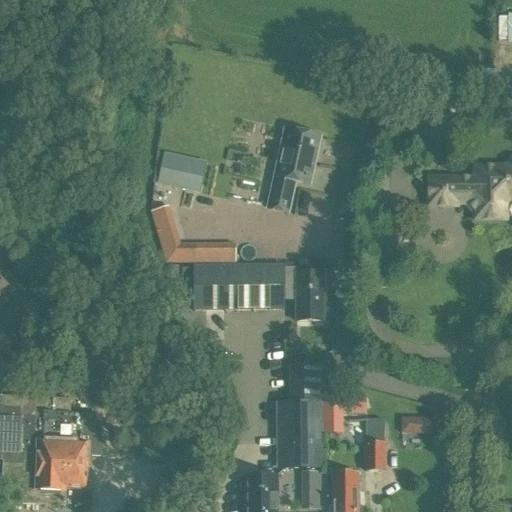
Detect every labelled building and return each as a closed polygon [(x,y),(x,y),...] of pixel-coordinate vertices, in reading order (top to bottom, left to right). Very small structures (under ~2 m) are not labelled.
[(490,35),(511,36),(511,6),(491,6),(490,35)] [(461,96),(432,91),(429,109),(436,120),(448,123),(458,116),(461,96)] [(294,182),(309,185),(320,137),(284,130),(267,209),(287,213),(294,182)] [(205,164),(164,155),(157,184),(198,193),(205,164)] [(511,161),(509,165),(508,169),(476,169),(476,180),(430,180),(430,208),(458,208),(458,206),(470,206),(476,212),(476,222),(507,222),(507,206),(511,200),(511,161)] [(221,184),(217,197),(241,203),(244,189),(221,184)] [(162,250),(179,245),(168,208),(151,213),(162,250)] [(195,264),(235,263),(235,251),(195,252),(195,264)] [(492,271),(511,270),(511,252),(491,253),(492,271)] [(284,310),(284,293),(283,268),(283,267),(190,268),(190,269),(179,269),(179,291),(189,291),(189,311),(284,310)] [(297,322),(323,322),(323,274),(297,274),(297,268),(283,268),(284,293),(297,292),(297,322)] [(284,350),(284,361),(295,361),(295,355),(290,349),(284,350)] [(290,403),(279,403),(279,444),(289,444),(289,469),(322,468),(322,425),(322,402),(322,362),(290,362),(290,403)] [(0,453),(4,454),(1,503),(35,505),(36,492),(65,494),(65,489),(86,490),(87,457),(101,457),(101,439),(68,437),(70,400),(0,397),(0,453)] [(366,398),(323,398),(323,428),(328,428),(339,419),(339,414),(366,414),(366,398)] [(171,411),(170,426),(183,427),(183,411),(171,411)] [(435,419),(421,418),(421,434),(435,434),(435,419)] [(363,445),(363,473),(386,473),(386,444),(363,445)] [(321,498),(321,473),(305,473),(305,498),(321,498)] [(354,492),(354,475),(333,475),(333,511),(355,511),(355,492),(354,492)] [(276,511),(276,478),(245,478),(245,511),(276,511)]
